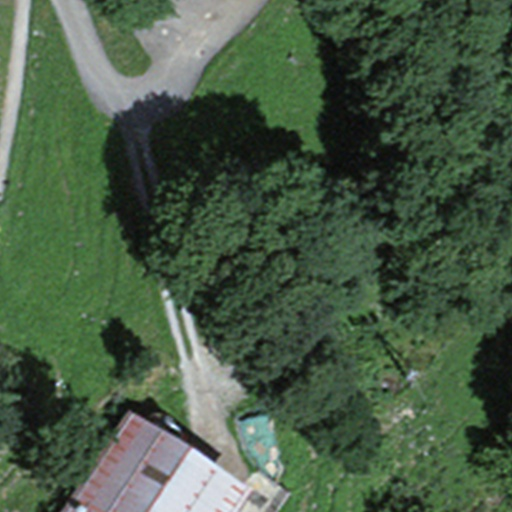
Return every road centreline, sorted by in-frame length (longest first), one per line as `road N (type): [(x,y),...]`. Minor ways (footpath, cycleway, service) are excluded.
road 1 (track): [(211,445),(127,110)]
road 2 (residential): [(66,0),(92,61),(127,110)]
